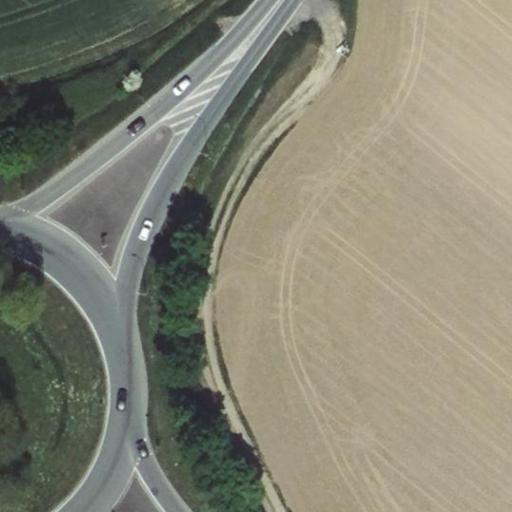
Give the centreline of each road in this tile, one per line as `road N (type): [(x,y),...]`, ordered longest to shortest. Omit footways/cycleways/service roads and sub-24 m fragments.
road 1 (track): [(330,0),(344,26),(340,50),(250,167),(222,230),(215,302),(219,355),(293,511)]
road 2 (secondary): [(125,347),(126,297),(150,221),(288,0)]
road 3 (secondary): [(277,0),(111,150),(26,211),(0,220)]
road 4 (primary): [(125,347),(82,274),(48,248),(0,228)]
